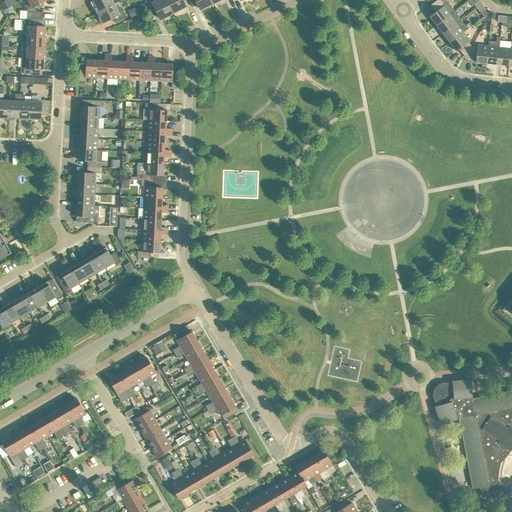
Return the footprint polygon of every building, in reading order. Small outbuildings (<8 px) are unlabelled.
[(6,0),(1,3),(5,9),(11,6),(7,0),(6,0)] [(27,11),(26,19),(42,20),(43,12),(37,12),(34,7),(47,0),(46,0),(27,0),(29,3),(24,6),(27,11)] [(94,0),(91,2),(96,13),(113,4),(111,0),(94,0)] [(173,13),(165,0),(157,0),(156,0),(147,0),(144,2),(152,17),(157,14),(160,20),(173,13)] [(165,0),(173,13),(185,7),(182,1),(184,0),(165,0)] [(188,0),(192,7),(197,4),(200,10),(213,4),(210,0),(188,0)] [(429,16),(436,25),(454,11),(447,3),(444,0),(436,0),(429,6),(434,12),(429,16)] [(113,4),(96,13),(101,24),(112,18),(115,23),(126,18),(121,8),(116,10),(113,4)] [(134,8),(127,11),(131,18),(137,14),(134,8)] [(436,25),(442,34),(461,20),(454,11),(436,25)] [(27,31),(27,37),(45,37),(45,26),(37,26),(37,20),(21,19),(21,30),(27,31)] [(442,34),(449,42),(467,29),(471,25),(469,22),(465,25),(461,20),(442,34)] [(458,49),(465,58),(471,47),(468,42),(469,41),(463,32),(467,29),(449,42),(456,51),(458,49)] [(22,42),(21,47),(44,48),(45,37),(27,37),(27,42),(22,42)] [(497,64),(498,47),(499,47),(499,41),(500,38),(496,37),(496,42),(488,41),(488,46),(486,63),(497,64)] [(497,64),(508,66),(509,48),(510,43),(499,41),(499,47),(498,47),(497,64)] [(475,62),(486,63),(488,46),(477,45),(476,47),(471,47),(465,58),(475,59),(475,62)] [(21,47),(21,58),(43,59),(44,48),(21,47)] [(96,78),(106,79),(108,55),(104,55),(104,61),(97,61),(96,78)] [(106,79),(117,79),(118,62),(111,61),(111,55),(108,55),(106,79)] [(117,79),(128,80),(129,56),(126,56),(125,62),(118,62),(117,79)] [(128,80),(139,80),(140,63),(132,62),(133,56),(129,56),(128,80)] [(139,80),(150,81),(151,57),(147,57),(147,63),(140,63),(139,80)] [(150,81),(160,81),(161,64),(154,64),(154,57),(151,57),(150,81)] [(43,59),(21,58),(20,74),(31,74),(31,76),(34,76),(35,70),(43,70),(43,59)] [(85,78),(96,78),(97,61),(86,60),(85,69),(79,68),(78,81),(85,82),(85,78)] [(161,64),(160,81),(171,82),(171,88),(177,88),(178,73),(172,73),(172,64),(161,64)] [(0,117),(8,118),(9,101),(3,100),(3,94),(0,93),(0,117)] [(8,118),(18,119),(20,98),(15,98),(15,101),(9,101),(8,118)] [(18,119),(29,119),(30,102),(24,102),(24,98),(20,98),(18,119)] [(30,102),(29,119),(40,120),(41,113),(48,114),(49,101),(41,100),(41,102),(30,102)] [(74,113),(74,117),(98,118),(99,107),(103,107),(103,101),(81,100),(81,113),(74,113)] [(148,109),(148,120),(165,121),(166,110),(157,110),(158,104),(145,103),(144,109),(148,109)] [(80,120),(80,128),(98,129),(98,118),(74,117),(74,120),(80,120)] [(148,120),(147,131),(171,132),(171,129),(165,129),(165,121),(148,120)] [(73,135),(73,138),(97,139),(98,129),(80,128),(80,135),(73,135)] [(147,131),(147,142),(164,143),(165,136),(171,136),(171,132),(147,131)] [(79,142),(79,149),(96,150),(97,139),(73,138),(73,142),(79,142)] [(147,142),(146,153),(170,154),(170,150),(164,150),(164,143),(147,142)] [(87,161),(87,167),(100,167),(100,161),(101,162),(102,150),(96,150),(79,149),(78,161),(87,161)] [(146,153),(146,163),(163,164),(164,157),(170,157),(170,154),(146,153)] [(119,168),(120,160),(111,160),(111,168),(119,168)] [(137,180),(141,180),(154,181),(154,175),(163,176),(163,164),(146,163),(137,163),(137,180)] [(78,172),(77,183),(95,184),(95,173),(101,174),(101,167),(100,167),(87,167),(86,173),(78,172)] [(144,187),(144,198),(161,199),(162,187),(153,187),(154,181),(141,180),(140,186),(144,187)] [(70,190),(70,194),(94,195),(95,184),(77,183),(77,191),(70,190)] [(76,198),(76,205),(94,206),(94,195),(70,194),(70,197),(76,198)] [(144,198),(143,208),(167,210),(167,206),(161,206),(161,199),(144,198)] [(94,206),(76,205),(75,216),(76,216),(76,222),(97,223),(97,217),(98,217),(99,206),(94,206)] [(143,208),(143,219),(160,220),(161,213),(167,213),(167,210),(143,208)] [(143,219),(142,230),(166,231),(166,228),(160,227),(160,220),(143,219)] [(142,230),(142,241),(159,242),(160,234),(166,235),(166,231),(142,230)] [(159,242),(142,241),(141,252),(137,251),(137,258),(150,258),(150,252),(159,253),(159,242)] [(5,244),(0,246),(0,258),(11,253),(5,244)] [(105,247),(96,253),(105,268),(114,263),(115,265),(121,262),(115,252),(110,255),(105,247)] [(90,253),(86,255),(96,273),(105,268),(96,253),(91,256),(90,253)] [(83,260),(78,263),(87,278),(96,273),(86,255),(82,258),(83,260)] [(78,263),(69,268),(78,283),(87,278),(78,263)] [(78,283),(69,268),(60,274),(61,274),(55,277),(66,294),(71,291),(69,289),(78,283)] [(47,281),(38,287),(46,302),(55,297),(57,300),(62,296),(52,279),(47,282),(47,281)] [(38,287),(29,292),(38,307),(46,302),(38,287)] [(29,292),(20,297),(29,312),(38,307),(29,292)] [(20,297),(11,302),(20,317),(29,312),(20,297)] [(502,310),(511,318),(511,298),(502,310)] [(71,308),(67,301),(59,305),(63,312),(71,308)] [(11,302),(2,307),(11,323),(20,317),(11,302)] [(11,323),(2,307),(0,308),(0,332),(4,331),(13,325),(11,323)] [(174,335),(177,340),(176,340),(179,346),(172,350),(174,354),(197,341),(191,332),(187,334),(184,329),(174,335)] [(9,336),(0,341),(3,346),(9,343),(12,341),(9,336)] [(184,354),(187,359),(202,350),(197,341),(174,354),(177,358),(184,354)] [(183,369),(185,373),(208,360),(202,350),(187,359),(190,365),(183,369)] [(146,358),(137,363),(153,390),(154,392),(158,390),(155,383),(154,383),(150,376),(155,373),(146,358)] [(195,373),(198,378),(213,369),(208,360),(185,373),(188,377),(195,373)] [(137,363),(128,369),(136,384),(142,381),(146,388),(147,387),(150,392),(153,390),(137,363)] [(128,369),(118,374),(131,396),(135,394),(131,387),(136,384),(128,369)] [(194,388),(196,391),(219,378),(213,369),(198,378),(201,383),(194,388)] [(131,396),(118,374),(109,380),(117,395),(123,392),(127,399),(131,396)] [(206,391),(209,397),(224,388),(219,378),(196,391),(199,395),(206,391)] [(499,494),(499,492),(500,492),(501,491),(502,491),(502,490),(503,489),(503,487),(503,486),(503,485),(502,484),(501,483),(501,482),(500,482),(499,481),(498,481),(497,481),(497,478),(497,476),(498,475),(498,472),(498,468),(499,466),(500,463),(501,460),(502,457),(504,454),(505,452),(506,449),(507,449),(508,450),(509,450),(510,450),(511,450),(511,391),(471,400),(469,381),(471,381),(471,380),(451,382),(451,383),(450,384),(448,383),(447,383),(446,383),(444,382),(442,383),(441,383),(440,383),(439,384),(437,385),(435,387),(434,388),(433,390),(433,391),(432,392),(432,394),(432,395),(432,396),(432,397),(433,399),(433,400),(434,401),(435,402),(436,404),(435,405),(435,406),(441,425),(441,423),(459,418),(473,489),(480,487),(482,497),(499,494)] [(205,406),(207,410),(229,397),(224,388),(209,397),(212,402),(205,406)] [(229,397),(207,410),(208,411),(209,414),(217,410),(220,416),(235,407),(229,397)] [(76,399),(67,404),(80,426),(84,424),(80,417),(85,414),(76,399)] [(67,404),(57,410),(66,425),(72,422),(76,429),(80,426),(67,404)] [(124,413),(127,418),(140,411),(137,406),(124,413)] [(57,410),(48,415),(61,437),(65,435),(61,428),(66,425),(57,410)] [(134,419),(140,429),(155,420),(149,411),(134,419)] [(48,415),(39,420),(48,436),(53,432),(57,440),(61,437),(48,415)] [(39,420),(29,426),(42,448),(46,446),(42,439),(48,436),(39,420)] [(140,429),(145,438),(160,429),(155,420),(140,429)] [(29,426),(20,431),(29,446),(34,443),(38,450),(42,448),(29,426)] [(231,438),(235,436),(230,427),(228,428),(226,429),(231,438)] [(145,438),(151,448),(166,439),(160,429),(145,438)] [(216,436),(212,430),(208,433),(211,438),(216,436)] [(20,431),(11,437),(24,459),(28,457),(24,450),(29,446),(20,431)] [(184,435),(175,440),(178,446),(187,440),(184,435)] [(231,438),(244,461),(253,455),(244,440),(239,443),(235,436),(231,438)] [(24,459),(11,437),(1,442),(10,458),(16,454),(20,461),(24,459)] [(231,448),(225,451),(234,466),(244,461),(231,438),(227,441),(231,448)] [(166,439),(151,448),(156,457),(171,448),(166,439)] [(92,447),(88,441),(84,444),(87,450),(92,447)] [(216,447),(212,449),(225,471),(234,466),(225,451),(220,454),(216,447)] [(77,455),(73,448),(69,451),(73,457),(77,455)] [(212,459),(207,462),(216,477),(225,471),(212,449),(208,451),(212,459)] [(323,450),(313,456),(326,478),(330,475),(330,474),(326,469),(332,465),(323,450)] [(313,456),(304,461),(313,476),(318,473),(322,480),(323,480),(326,478),(313,456)] [(171,465),(167,457),(161,461),(165,468),(171,465)] [(197,458),(193,460),(206,482),(216,477),(207,462),(201,465),(197,458)] [(194,469),(188,473),(197,488),(206,482),(193,460),(189,462),(194,469)] [(54,469),(50,461),(44,464),(48,472),(54,469)] [(297,471),(307,489),(312,486),(308,479),(313,476),(304,461),(295,467),(297,471)] [(332,465),(326,469),(330,474),(335,471),(332,465)] [(44,473),(40,467),(33,471),(36,478),(44,473)] [(179,469),(175,471),(188,493),(197,488),(188,473),(183,476),(179,469)] [(188,493),(175,471),(171,473),(175,480),(169,484),(172,488),(178,499),(188,493)] [(297,471),(288,476),(301,498),(305,496),(301,489),(306,486),(307,489),(297,471)] [(288,476),(279,482),(287,497),(293,494),(297,501),(301,498),(288,476)] [(23,479),(17,483),(20,488),(26,484),(23,479)] [(116,489),(122,499),(137,490),(132,481),(116,489)] [(279,482),(269,487),(282,509),(286,507),(282,500),(287,497),(279,482)] [(269,487),(260,492),(269,508),(274,505),(278,511),(282,509),(269,487)] [(113,494),(110,489),(104,492),(107,497),(113,494)] [(122,499),(127,508),(143,500),(137,490),(122,499)] [(260,492),(251,498),(258,511),(264,511),(263,511),(269,508),(260,492)] [(258,511),(251,498),(241,503),(245,511),(258,511)] [(127,508),(129,511),(142,511),(148,509),(143,500),(127,508)] [(476,503),(477,511),(487,509),(485,501),(476,503)] [(356,511),(352,503),(336,511),(356,511)]
